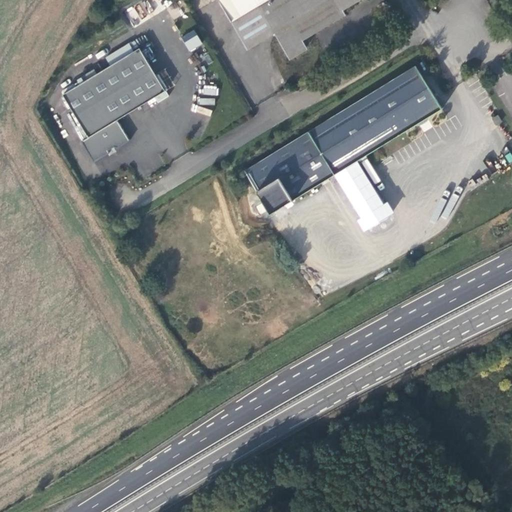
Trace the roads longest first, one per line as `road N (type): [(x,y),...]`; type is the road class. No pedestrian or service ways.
road 1 (unclassified): [(407,0),(426,30),(196,162)]
road 2 (trunk): [(511,255),(403,310),(296,381)]
road 3 (trunk): [(296,381),(87,511)]
road 4 (trunk): [(511,269),(296,381)]
road 5 (trunk): [(313,403),(511,297)]
road 6 (trunk): [(313,403),(511,313)]
road 7 (trunk): [(134,511),(313,403)]
road 8 (unknown): [(275,118),(205,0)]
